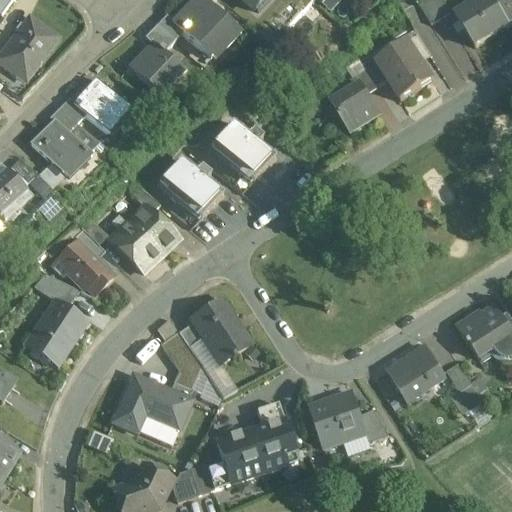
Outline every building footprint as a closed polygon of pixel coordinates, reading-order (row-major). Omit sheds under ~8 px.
[(10,0),(0,0),(0,21),(14,2),(10,0)] [(238,0),(252,12),(263,0),(238,0)] [(441,0),(432,0),(418,9),(431,29),(452,17),(441,0)] [(490,0),(488,0),(455,21),(476,53),(510,32),(491,2),(490,0)] [(511,0),(493,0),(491,2),(510,32),(511,30),(511,0)] [(238,40),(197,1),(173,28),(171,29),(182,38),(209,64),(221,50),(225,54),(238,40)] [(173,28),(165,21),(156,31),(173,47),(182,38),(171,29),(173,28)] [(58,45),(28,24),(0,62),(0,72),(15,83),(30,63),(39,70),(58,45)] [(173,47),(156,31),(144,44),(151,51),(152,50),(162,59),(173,47)] [(432,60),(418,37),(407,44),(422,66),(432,60)] [(422,66),(407,44),(375,64),(387,83),(401,105),(433,85),(422,66)] [(151,51),(128,76),(154,100),(178,74),(162,59),(152,50),(151,51)] [(375,64),(372,60),(362,66),(366,72),(377,90),(387,83),(375,64)] [(377,90),(366,72),(354,80),(359,87),(360,87),(367,98),(378,91),(377,90)] [(359,87),(331,105),(351,137),(380,118),(367,98),(360,87),(359,87)] [(73,112),(73,113),(84,123),(105,140),(126,116),(94,88),(73,112)] [(73,112),(69,108),(59,117),(76,132),(84,123),(73,113),(73,112)] [(76,132),(59,117),(49,128),(52,130),(53,130),(66,142),(76,132)] [(250,136),(233,121),(211,146),(253,184),(275,159),(259,144),(263,139),(254,131),(250,136)] [(52,130),(29,154),(63,188),(87,163),(66,142),(53,130),(52,130)] [(197,173),(181,159),(159,183),(201,221),(223,196),(207,181),(211,177),(201,169),(197,173)] [(34,187),(18,169),(9,178),(25,196),(34,187)] [(0,223),(24,202),(5,181),(0,185),(0,223)] [(152,199),(136,185),(128,193),(144,209),(145,208),(152,215),(160,207),(152,199)] [(152,215),(145,208),(144,209),(128,225),(162,259),(179,243),(152,215)] [(108,239),(90,221),(80,231),(82,233),(98,249),(108,239)] [(162,259),(128,225),(109,243),(143,278),(162,259)] [(98,249),(82,233),(72,242),(76,246),(77,245),(95,264),(104,255),(98,249)] [(95,264),(77,245),(76,246),(60,261),(67,267),(67,276),(85,294),(88,291),(95,298),(112,281),(95,264)] [(79,295),(45,278),(33,290),(54,303),(67,312),(79,295)] [(67,312),(54,303),(23,350),(57,372),(88,326),(67,312)] [(250,351),(221,306),(190,325),(220,371),(250,351)] [(503,326),(496,315),(482,324),(480,321),(458,336),(470,354),(471,354),(480,367),(481,366),(494,357),(497,362),(504,368),(511,369),(511,327),(509,322),(507,323),(508,324),(504,327),(503,325),(503,326)] [(198,349),(187,333),(179,338),(190,355),(198,349)] [(179,338),(161,349),(179,375),(170,396),(188,404),(202,372),(190,355),(179,338)] [(427,355),(388,380),(407,410),(446,385),(427,355)] [(472,392),(459,372),(447,379),(461,400),(472,392)] [(15,386),(0,376),(0,405),(1,406),(15,386)] [(170,396),(149,387),(127,436),(167,453),(189,404),(188,404),(170,396)] [(353,401),(334,408),(335,410),(311,418),(324,456),(367,441),(361,423),(353,401)] [(390,444),(375,418),(361,423),(367,441),(370,450),(390,444)] [(287,419),(223,441),(236,478),(301,456),(287,419)] [(0,444),(0,477),(4,479),(18,455),(1,445),(0,444)] [(216,454),(201,459),(205,470),(206,470),(211,487),(225,482),(216,454)] [(205,470),(191,475),(198,499),(214,494),(211,487),(206,470),(205,470)] [(172,486),(142,471),(134,486),(116,493),(122,511),(155,511),(161,507),(172,486)] [(191,475),(179,479),(173,492),(177,506),(198,499),(191,475)]
